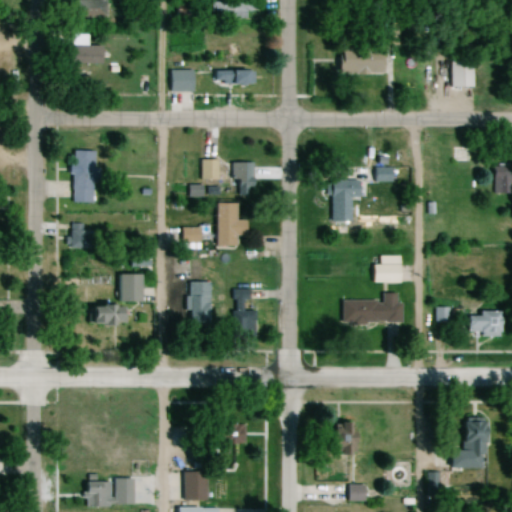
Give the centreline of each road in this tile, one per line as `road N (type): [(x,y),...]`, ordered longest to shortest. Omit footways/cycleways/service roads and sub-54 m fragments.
road 1 (residential): [(31,511),(36,0)]
road 2 (residential): [(0,379),(511,380)]
road 3 (residential): [(284,511),(284,0)]
road 4 (residential): [(511,124),(34,118)]
